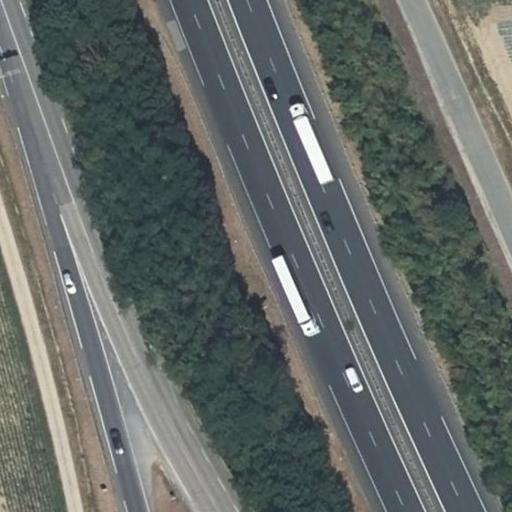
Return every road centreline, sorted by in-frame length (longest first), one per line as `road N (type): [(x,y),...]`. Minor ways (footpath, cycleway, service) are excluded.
road 1 (motorway): [(467,511),(382,330),(247,0)]
road 2 (motorway): [(187,0),(406,511)]
road 3 (secondary): [(59,175),(182,452),(219,511)]
road 4 (motorway): [(59,175),(57,242),(143,511)]
road 5 (track): [(0,190),(45,333),(86,511)]
road 6 (residential): [(414,0),(511,225)]
road 7 (primary): [(0,1),(59,175)]
